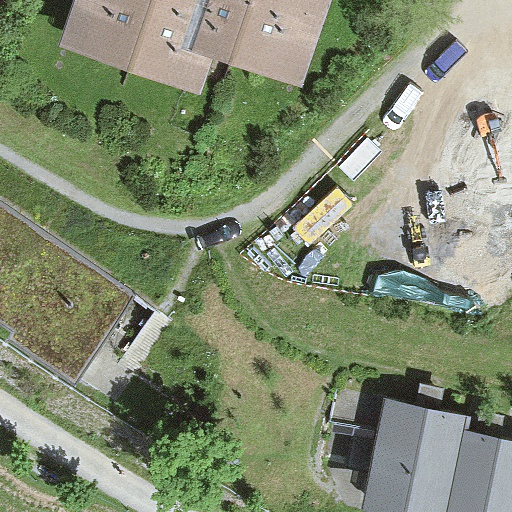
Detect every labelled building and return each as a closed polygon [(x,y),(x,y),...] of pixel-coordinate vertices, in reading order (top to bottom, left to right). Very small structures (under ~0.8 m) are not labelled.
[(320,0),(86,0),(81,16),(109,26),(102,46),(165,67),(172,47),(203,58),(209,41),(267,60),(273,42),(302,52),(320,0)] [(0,309),(46,241),(0,210),(0,309)] [(129,297),(46,241),(0,309),(0,327),(75,377),(129,297)] [(466,414),(388,398),(381,432),(356,427),(348,467),(372,472),(370,484),(448,500),(463,427),(466,414)] [(511,511),(511,437),(463,427),(448,500),(445,511),(511,511)]
